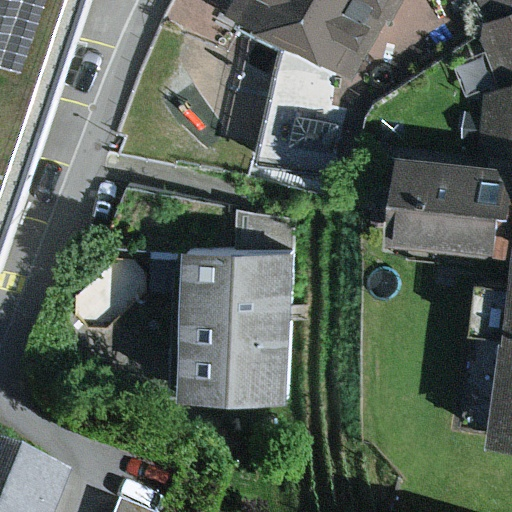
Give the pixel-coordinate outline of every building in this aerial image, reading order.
[(0,0),(0,244),(55,74),(78,0),(0,0)] [(390,0),(219,0),(348,74),(390,0)] [(511,0),(476,0),(482,15),(511,3),(511,0)] [(511,3),(482,15),(475,34),(494,81),(511,73),(511,3)] [(511,73),(494,81),(480,87),(479,142),(511,144),(511,73)] [(251,158),(339,178),(357,101),(268,81),(251,158)] [(511,196),(511,163),(387,146),(374,233),(505,252),(511,196)] [(185,239),(237,241),(239,209),(122,181),(97,234),(185,239)] [(511,196),(505,252),(494,333),(470,329),(457,422),(477,425),(476,434),(511,438),(511,196)] [(237,241),(185,239),(177,388),(290,394),(297,244),(237,241)] [(38,511),(55,471),(0,449),(0,511),(38,511)]
